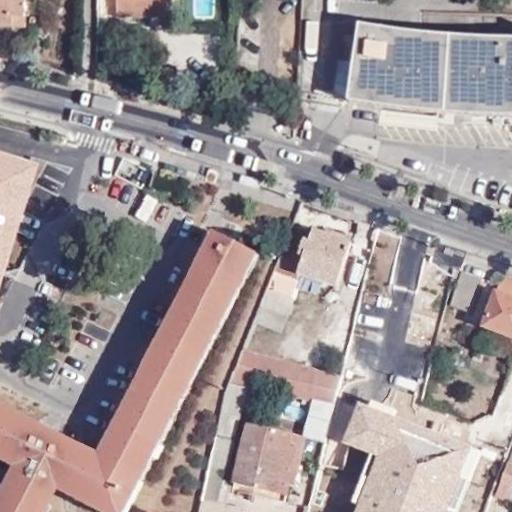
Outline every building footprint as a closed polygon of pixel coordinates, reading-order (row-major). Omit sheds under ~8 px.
[(0,0),(0,27),(23,29),(24,0),(0,0)] [(172,16),(172,0),(115,0),(116,17),(172,16)] [(405,36),(359,31),(352,110),(422,117),(510,119),(511,118),(511,42),(463,41),(405,36)] [(336,286),(352,241),(308,225),(299,247),(287,242),(275,272),(293,279),(297,271),(336,286)] [(405,249),(409,239),(378,228),(375,238),(405,249)] [(54,432),(0,405),(0,459),(15,466),(0,495),(0,511),(45,511),(59,486),(82,498),(80,502),(98,511),(125,511),(259,256),(219,235),(201,269),(102,456),(54,432)] [(366,277),(352,327),(374,333),(378,317),(421,328),(421,327),(437,267),(392,256),(389,269),(385,282),(366,277)] [(370,264),(366,277),(385,282),(389,269),(370,264)] [(437,267),(421,327),(432,330),(448,271),(437,267)] [(482,282),(463,274),(451,306),(470,314),(482,282)] [(511,337),(511,278),(503,275),(484,327),(511,337)] [(261,307),(285,316),(293,298),(269,287),(261,307)] [(261,307),(255,323),(279,332),(285,316),(261,307)] [(243,351),(231,381),(313,401),(332,406),(333,403),(339,377),(243,351)] [(241,511),(242,509),(225,505),(217,503),(221,487),(223,478),(224,478),(244,387),(230,383),(225,397),(199,511),(241,511)] [(348,404),(386,418),(391,405),(382,402),(381,404),(353,393),(348,404)] [(313,401),(312,404),(330,410),(332,406),(313,401)] [(308,437),(308,438),(322,441),(330,410),(312,404),(304,436),(308,437)] [(324,441),(332,406),(330,410),(322,441),(324,441)] [(250,423),(236,483),(241,484),(239,491),(287,503),(291,486),(296,487),(308,438),(308,437),(304,436),(250,423)] [(454,511),(468,477),(366,439),(337,511),(454,511)] [(511,454),(502,480),(511,483),(511,454)] [(221,487),(217,503),(225,505),(229,488),(221,487)]
